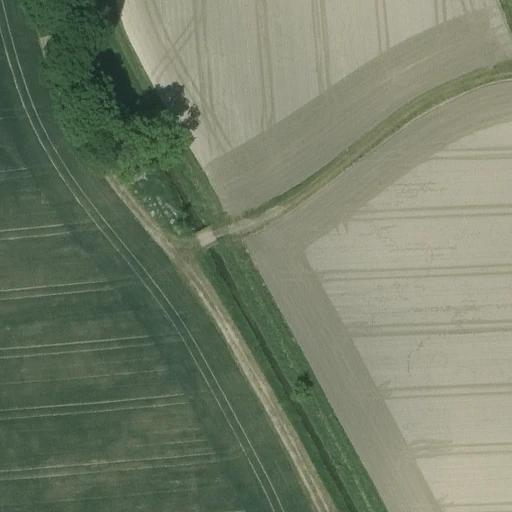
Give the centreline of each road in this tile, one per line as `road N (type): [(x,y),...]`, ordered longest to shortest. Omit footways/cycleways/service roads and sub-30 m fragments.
road 1 (track): [(327,511),(213,303),(81,126),(41,0)]
road 2 (track): [(511,73),(428,97),(280,209),(179,251)]
